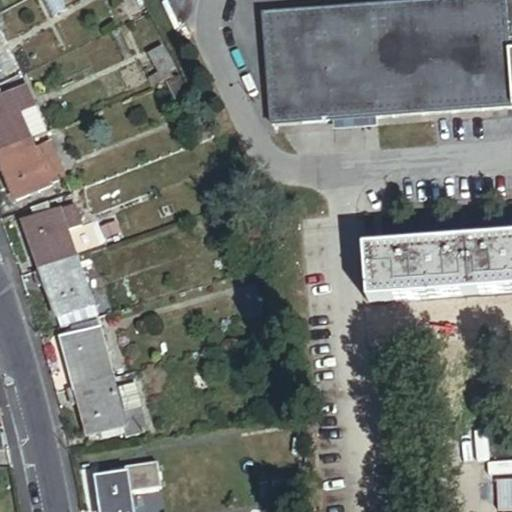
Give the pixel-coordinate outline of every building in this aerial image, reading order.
[(511,0),(505,0),(266,20),(274,129),(511,112),(511,0)] [(149,58),(160,80),(175,72),(164,50),(149,58)] [(169,89),(182,113),(194,107),(181,83),(169,89)] [(0,156),(34,141),(23,116),(36,111),(27,90),(4,100),(2,96),(0,96),(0,156)] [(36,111),(23,116),(34,141),(47,136),(36,111)] [(38,151),(34,141),(0,156),(0,171),(3,170),(18,204),(54,188),(53,186),(66,181),(51,145),(38,151)] [(33,213),(36,222),(53,216),(49,207),(33,213)] [(24,227),(41,275),(79,261),(70,234),(82,229),(75,210),(63,214),(62,213),(53,216),(36,222),(24,227)] [(212,218),(216,229),(230,224),(227,213),(212,218)] [(511,511),(511,243),(367,255),(371,306),(511,295),(511,511)] [(96,308),(79,261),(41,275),(36,276),(41,290),(46,289),(58,322),(96,308)] [(254,290),(239,296),(247,320),(263,314),(254,290)] [(96,308),(58,322),(61,332),(100,319),(96,308)] [(72,333),(74,341),(103,333),(101,325),(72,333)] [(76,391),(116,380),(103,333),(74,341),(63,344),(76,391)] [(265,358),(274,392),(287,389),(278,354),(265,358)] [(119,392),(116,380),(76,391),(71,392),(75,406),(79,405),(89,440),(101,437),(102,443),(125,437),(126,441),(147,435),(140,409),(125,413),(119,392)] [(135,387),(119,392),(125,413),(140,409),(135,387)] [(158,466),(112,473),(113,481),(129,478),(132,496),(162,492),(158,466)] [(98,484),(101,511),(134,511),(132,496),(129,478),(113,481),(112,473),(100,475),(101,483),(98,484)] [(271,486),(275,511),(289,509),(286,484),(271,486)]
